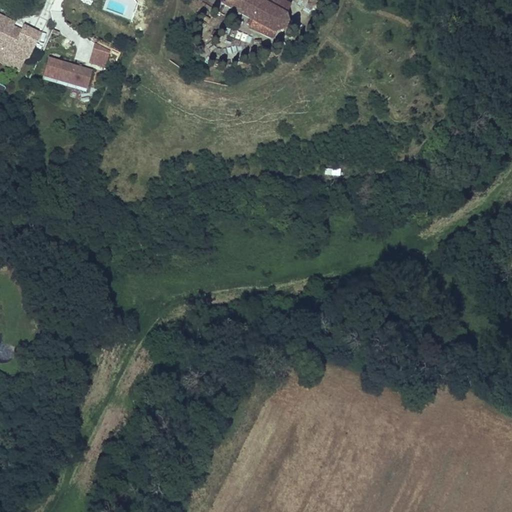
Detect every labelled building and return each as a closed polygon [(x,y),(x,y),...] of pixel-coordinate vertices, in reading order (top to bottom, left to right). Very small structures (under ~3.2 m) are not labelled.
[(286,0),(224,0),(223,2),(253,19),(249,26),(270,38),(274,30),(282,28),(286,24),(287,19),(286,14),(292,3),(286,0)] [(28,57),(40,32),(24,24),(24,25),(17,39),(8,35),(14,21),(0,14),(0,59),(19,69),(25,55),(28,57)] [(17,39),(24,25),(14,21),(8,35),(17,39)] [(94,44),(88,64),(106,69),(111,49),(94,44)] [(88,86),(93,69),(82,66),(79,65),(62,61),(58,77),(88,86)] [(88,86),(58,77),(56,82),(87,91),(88,86)] [(325,169),(324,176),(340,177),(341,170),(325,169)]
